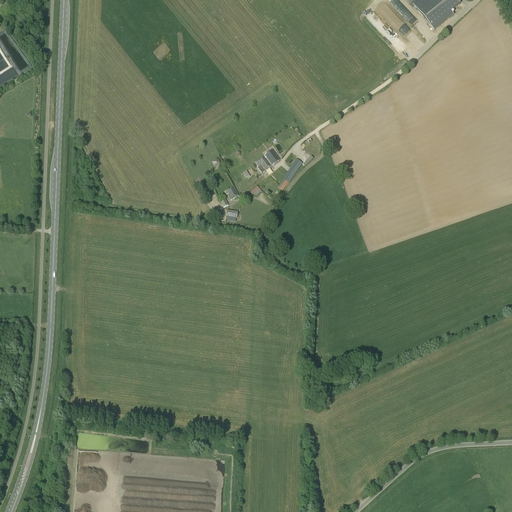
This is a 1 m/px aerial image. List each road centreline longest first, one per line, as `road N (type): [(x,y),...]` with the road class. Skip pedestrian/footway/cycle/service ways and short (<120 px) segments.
road 1 (primary): [(8,511),(47,368),(64,0)]
road 2 (unclassified): [(354,511),(425,452),(511,441)]
